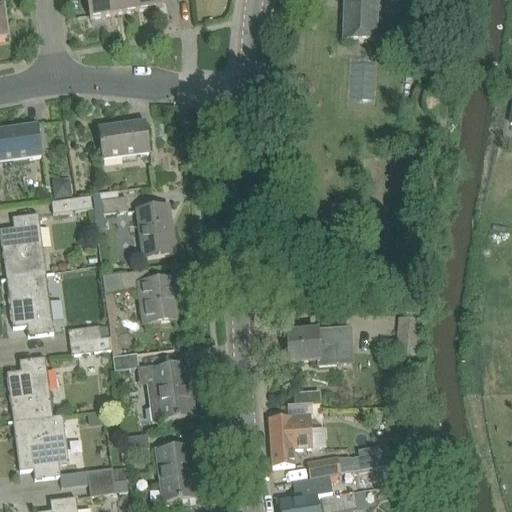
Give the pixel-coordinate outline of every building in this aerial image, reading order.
[(111,0),(86,0),(90,21),(114,17),(111,0)] [(111,0),(114,17),(138,13),(135,0),(111,0)] [(135,0),(138,13),(162,9),(160,0),(135,0)] [(344,0),(343,43),(378,45),(379,0),(344,0)] [(434,30),(440,30),(442,30),(450,31),(451,1),(432,0),(431,25),(431,30),(434,30)] [(431,30),(431,25),(393,23),(392,40),(434,41),(434,30),(431,30)] [(130,159),(150,156),(146,125),(117,128),(117,125),(115,125),(116,129),(98,131),(103,163),(130,159)] [(0,165),(15,163),(43,160),(38,128),(10,132),(9,128),(8,128),(8,132),(0,133),(0,165)] [(58,183),(54,189),(55,201),(72,198),(70,182),(58,183)] [(105,230),(104,218),(128,215),(127,200),(101,203),(101,196),(93,197),(98,231),(105,230)] [(91,201),(52,206),(54,218),(93,212),(91,201)] [(169,210),(136,214),(142,262),(175,258),(173,240),(170,240),(168,228),(171,227),(169,210)] [(2,282),(2,283),(46,277),(38,218),(20,220),(22,230),(0,233),(7,282),(2,282)] [(143,328),(156,326),(176,323),(170,282),(150,285),(148,274),(103,281),(106,297),(137,292),(143,328)] [(53,337),(46,277),(2,283),(2,284),(7,283),(13,332),(34,329),(36,339),(53,337)] [(310,293),(310,280),(290,279),(290,292),(310,293)] [(398,320),(396,357),(419,359),(421,322),(398,320)] [(68,334),(70,345),(100,341),(99,330),(68,334)] [(336,334),(332,334),(288,336),(289,366),(317,364),(317,371),(338,370),(336,334)] [(100,341),(70,345),(71,359),(111,354),(109,341),(100,342),(100,341)] [(138,372),(140,372),(140,371),(137,357),(114,361),(116,375),(138,372)] [(46,361),(27,364),(28,373),(7,376),(14,425),(53,419),(46,361)] [(162,426),(161,424),(196,419),(194,406),(195,406),(194,405),(192,393),(193,393),(193,392),(192,392),(191,380),(191,379),(190,379),(189,367),(189,366),(154,371),(156,386),(147,388),(152,427),(162,426)] [(63,418),(53,419),(14,425),(8,425),(9,427),(14,426),(20,475),(41,472),(42,482),(61,480),(59,467),(69,466),(63,418)] [(273,471),(296,469),(295,453),(311,452),(310,421),(294,421),(294,420),(269,422),(273,471)] [(126,456),(127,455),(150,453),(148,438),(124,441),(126,456)] [(192,448),(172,450),(155,453),(162,506),(199,501),(199,500),(199,501),(197,488),(197,487),(195,475),(196,475),(196,474),(195,474),(193,462),(194,462),(194,461),(193,461),(192,448)] [(427,457),(434,460),(436,454),(429,452),(427,457)] [(361,460),(359,460),(351,462),(353,475),(363,473),(361,460)] [(308,466),(310,482),(310,483),(329,480),(329,479),(341,477),(338,461),(308,466)] [(89,487),(115,483),(113,472),(88,475),(89,487)] [(281,511),(319,511),(318,500),(322,499),(332,497),(329,480),(310,483),(310,482),(293,485),(296,502),(280,505),(281,511)] [(126,482),(115,483),(89,487),(91,500),(128,495),(126,482)] [(332,497),(322,499),(324,511),(356,511),(353,495),(332,499),(332,497)] [(77,511),(76,501),(52,504),(50,505),(51,511),(77,511)]
